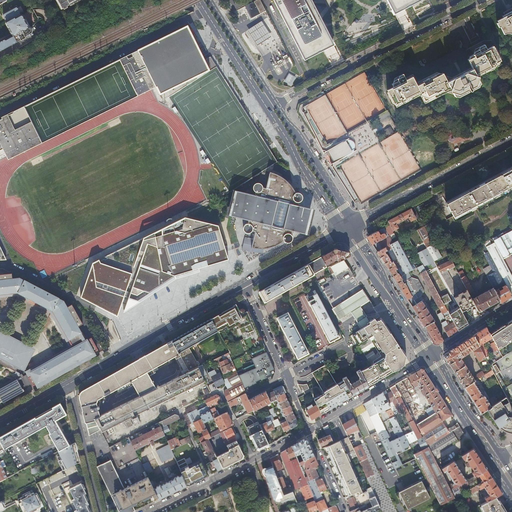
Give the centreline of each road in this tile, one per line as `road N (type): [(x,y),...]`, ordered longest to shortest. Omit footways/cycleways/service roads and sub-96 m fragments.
road 1 (residential): [(274,103),(480,0)]
road 2 (residential): [(65,385),(244,283)]
road 3 (residential): [(252,458),(219,389),(178,409),(212,479)]
road 4 (tertiary): [(511,139),(346,228)]
road 5 (secondary): [(346,228),(428,357)]
road 6 (secondary): [(264,104),(346,228)]
road 7 (secondary): [(346,228),(343,207),(274,103)]
road 8 (residential): [(307,430),(428,357)]
road 9 (residential): [(65,385),(100,511)]
road 10 (secondary): [(428,357),(494,461)]
road 11 (secondary): [(198,0),(264,104)]
road 12 (secondary): [(274,103),(209,0)]
